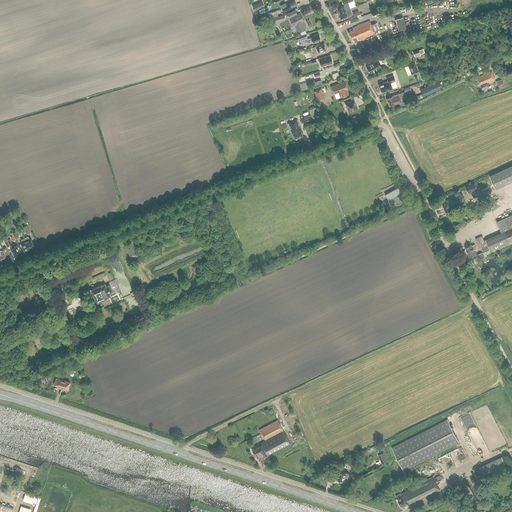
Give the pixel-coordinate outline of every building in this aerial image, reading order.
[(341,0),(343,5),(337,7),(338,12),(345,10),(350,8),(348,3),(353,1),(353,0),(341,0)] [(262,8),(259,2),(252,6),(255,12),(262,8)] [(345,10),(338,12),(340,17),(346,16),(347,18),(353,16),(350,8),(345,10)] [(287,14),(289,19),(297,15),(295,10),(287,14)] [(304,21),(300,13),(297,15),(289,19),(293,27),(295,26),(298,32),(306,28),(303,22),(304,21)] [(284,15),(271,19),(272,23),(285,19),(284,15)] [(408,33),(403,17),(395,19),(400,35),(408,33)] [(354,42),(355,42),(355,43),(358,42),(357,41),(375,34),(374,31),(378,29),(375,23),(371,25),(369,21),(357,26),(358,26),(353,28),(354,30),(348,32),(351,40),(353,39),(354,42)] [(398,33),(379,40),(380,44),(400,38),(398,33)] [(307,39),(306,37),(298,40),(300,46),(312,42),(313,43),(320,41),(318,35),(311,37),(311,38),(307,39)] [(326,50),(324,44),(313,48),(315,54),(326,50)] [(397,56),(395,49),(383,53),(386,60),(397,56)] [(318,59),(321,67),(332,63),(330,55),(318,59)] [(381,67),(377,60),(366,67),(370,74),(381,67)] [(492,72),(479,77),(479,79),(478,79),(480,85),(488,82),(492,81),(495,80),(492,72)] [(388,81),(379,84),(381,93),(392,89),(390,83),(395,81),(393,75),(387,78),(388,81)] [(420,90),(423,97),(442,88),(439,80),(420,90)] [(345,82),(331,87),(334,94),(339,92),(340,95),(339,95),(340,97),(341,97),(348,94),(346,90),(347,89),(345,82)] [(488,82),(480,85),(482,90),(484,89),(485,91),(490,88),(488,82)] [(317,101),(325,98),(321,88),(314,91),(317,101)] [(389,108),(395,106),(395,107),(399,106),(400,106),(405,104),(405,102),(408,101),(405,92),(392,96),(392,97),(387,99),(389,108)] [(357,109),(354,100),(345,104),(349,112),(357,109)] [(309,109),(313,120),(319,118),(315,107),(309,109)] [(352,125),(360,122),(358,115),(350,118),(352,125)] [(303,136),(301,130),(297,120),(287,123),(291,131),(292,133),(292,134),(294,139),(303,136)] [(511,165),(489,175),(495,189),(511,181),(511,165)] [(475,183),(465,187),(468,194),(477,190),(475,183)] [(401,186),(387,193),(394,207),(408,201),(401,186)] [(447,200),(441,202),(446,213),(452,210),(466,204),(462,194),(447,200)] [(511,214),(496,222),(501,233),(484,241),(482,236),(475,239),(479,248),(481,247),(482,248),(481,248),(485,255),(511,243),(511,214)] [(24,238),(29,249),(34,247),(31,239),(30,240),(28,236),(24,238)] [(29,249),(24,238),(21,240),(22,243),(21,244),(24,251),(29,249)] [(20,253),(16,246),(15,246),(14,244),(12,245),(10,239),(5,242),(7,247),(10,246),(11,248),(10,248),(14,256),(20,253)] [(6,247),(3,248),(2,245),(0,241),(0,250),(1,254),(4,260),(7,258),(6,255),(9,254),(6,247)] [(125,246),(128,252),(134,249),(131,243),(125,246)] [(476,249),(474,245),(472,246),(471,244),(465,247),(469,257),(476,254),(474,250),(476,249)] [(91,290),(97,303),(107,298),(110,296),(109,293),(112,292),(110,286),(106,287),(105,284),(102,286),(91,290)] [(54,385),(67,389),(70,382),(56,378),(54,385)] [(265,440),(283,430),(278,420),(259,430),(265,440)] [(392,448),(404,471),(459,443),(447,420),(392,448)] [(290,444),(289,443),(284,431),(260,443),(261,445),(253,450),(255,455),(255,454),(259,460),(267,456),(290,444)] [(388,462),(383,453),(378,456),(382,465),(388,462)] [(480,476),(509,465),(505,456),(476,468),(480,476)] [(338,470),(335,478),(342,481),(344,477),(347,478),(348,473),(345,472),(342,471),(343,470),(340,469),(340,470),(338,470)] [(402,496),(397,499),(401,507),(407,504),(406,503),(409,502),(410,505),(440,490),(437,484),(438,483),(436,478),(434,479),(432,476),(424,480),(411,487),(412,488),(406,491),(401,494),(402,496)] [(35,503),(37,494),(27,491),(24,500),(35,503)] [(12,511),(14,507),(0,503),(0,511),(12,511)]
